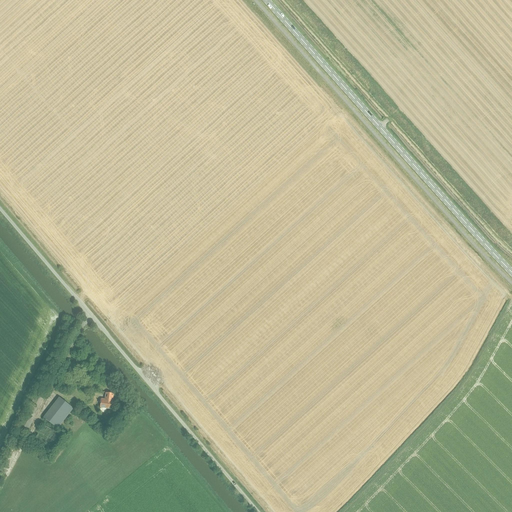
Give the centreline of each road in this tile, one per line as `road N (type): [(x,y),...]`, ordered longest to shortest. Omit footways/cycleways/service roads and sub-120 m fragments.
road 1 (unclassified): [(258,511),(0,208)]
road 2 (secondary): [(511,272),(265,0)]
